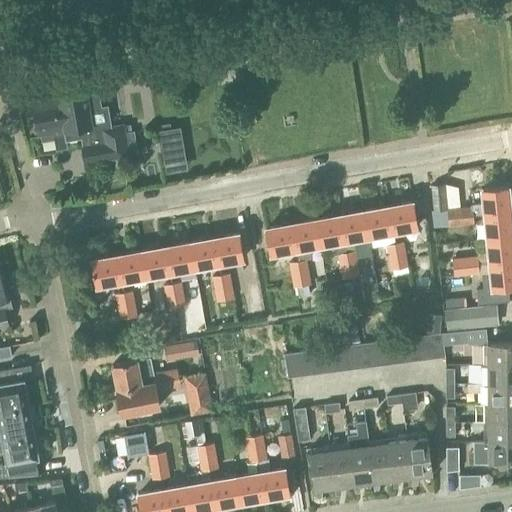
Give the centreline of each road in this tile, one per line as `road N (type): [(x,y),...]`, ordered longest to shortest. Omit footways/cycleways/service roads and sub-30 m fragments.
road 1 (residential): [(40,221),(511,140)]
road 2 (residential): [(92,511),(40,221)]
road 3 (residential): [(40,221),(0,64)]
